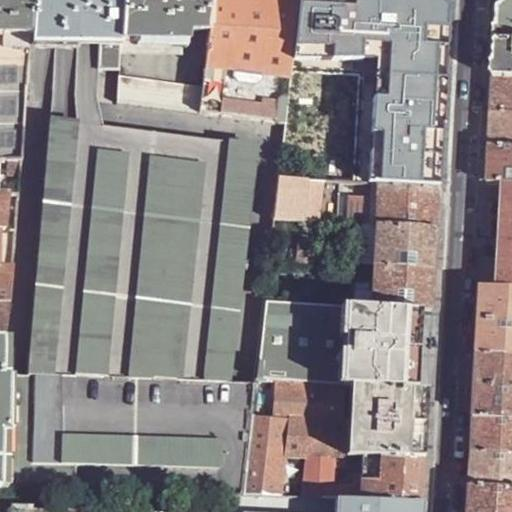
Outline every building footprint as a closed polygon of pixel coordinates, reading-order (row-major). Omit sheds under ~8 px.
[(0,0),(0,35),(31,36),(34,0),(0,0)] [(34,0),(31,36),(31,44),(56,45),(77,45),(99,45),(122,46),(122,41),(122,30),(122,0),(34,0)] [(122,0),(122,30),(184,32),(186,32),(187,21),(189,21),(188,0),(122,0)] [(188,33),(209,32),(212,0),(188,0),(189,21),(187,21),(186,32),(122,30),(122,41),(184,44),(188,44),(188,33)] [(212,0),(209,32),(202,89),(199,114),(284,123),(298,0),(212,0)] [(370,179),(435,180),(440,44),(447,44),(449,4),(444,0),(302,0),(297,54),(378,56),(370,179)] [(497,24),(496,42),(511,41),(511,0),(506,0),(498,8),(497,24)] [(31,36),(0,35),(0,159),(9,160),(21,160),(31,44),(31,36)] [(184,57),(184,44),(122,41),(122,46),(122,55),(184,57)] [(511,41),(496,42),(495,65),(494,77),(511,78),(511,41)] [(77,125),(77,45),(56,45),(50,121),(77,125)] [(77,125),(102,128),(99,102),(99,72),(99,45),(77,45),(77,125)] [(122,46),(99,45),(99,72),(122,73),(122,55),(122,46)] [(511,78),(494,77),(493,97),(492,112),(511,113),(511,78)] [(202,89),(121,79),(121,105),(199,114),(202,89)] [(511,113),(492,112),(491,130),(490,147),(511,148),(511,113)] [(229,384),(255,146),(102,128),(77,125),(50,121),(29,377),(229,384)] [(511,148),(490,147),(489,170),(489,182),(503,183),(511,183),(511,148)] [(21,160),(9,160),(7,183),(12,184),(19,183),(21,160)] [(308,182),(278,180),(277,193),(274,221),(304,223),(308,182)] [(19,183),(12,184),(11,195),(18,195),(19,183)] [(511,183),(503,183),(500,240),(497,290),(511,290),(511,183)] [(438,188),(378,186),(375,226),(436,229),(437,209),(438,188)] [(349,225),(328,224),(327,233),(348,235),(349,225)] [(375,226),(358,225),(355,265),(373,266),(375,226)] [(436,229),(375,226),(373,266),(374,266),(434,269),(435,251),(436,229)] [(372,307),(374,266),(373,266),(355,265),(352,306),(369,307),(372,307)] [(434,283),(434,269),(374,266),(372,307),(418,309),(423,310),(432,310),(434,283)] [(0,302),(8,303),(11,269),(0,268),(0,302)] [(479,357),(511,358),(511,290),(497,290),(483,289),(481,325),(479,357)] [(8,303),(0,302),(0,337),(5,338),(8,303)] [(343,385),(347,307),(265,303),(256,381),(339,385),(343,385)] [(414,388),(418,309),(372,307),(369,307),(352,306),(352,307),(347,307),(343,385),(359,385),(414,388)] [(423,310),(418,309),(414,388),(418,388),(421,347),(423,310)] [(229,384),(29,377),(3,376),(5,338),(0,337),(0,489),(77,491),(78,467),(246,472),(256,385),(229,384)] [(511,358),(479,357),(477,391),(476,418),(511,419),(511,358)] [(351,425),(337,424),(339,385),(256,381),(256,385),(246,472),(244,496),(280,498),(285,461),(286,453),(287,445),(350,447),(351,425)] [(359,385),(356,425),(355,456),(383,457),(418,458),(420,430),(425,430),(428,389),(418,388),(414,388),(359,385)] [(511,419),(476,418),(475,441),(474,453),(511,455),(511,419)] [(350,447),(287,445),(286,453),(349,455),(350,447)] [(511,455),(474,453),(473,479),(472,487),(511,489),(511,455)] [(383,457),(380,483),(363,482),(324,481),(323,499),(422,502),(424,477),(425,458),(418,458),(383,457)] [(292,461),(285,461),(280,498),(288,498),(290,487),(292,461)] [(320,462),(308,462),(305,488),(304,498),(316,499),(320,462)] [(305,488),(290,487),(288,498),(304,498),(305,488)] [(511,511),(511,489),(472,487),(471,508),(470,511),(511,511)] [(421,511),(422,502),(323,499),(316,499),(304,498),(288,498),(280,498),(244,496),(225,496),(224,511),(421,511)]
